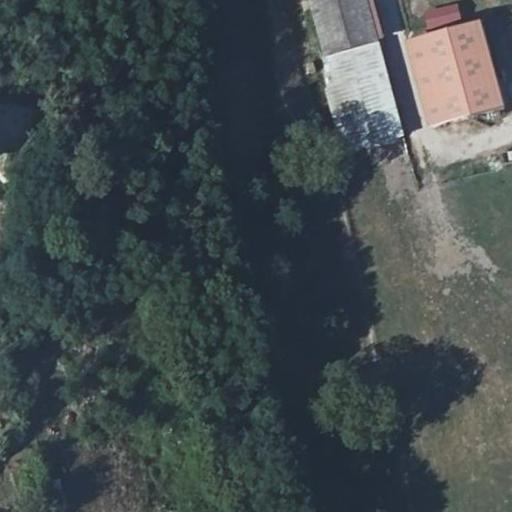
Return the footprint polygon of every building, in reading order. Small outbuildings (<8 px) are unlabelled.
[(365,0),(309,0),(324,56),(376,42),(365,0)] [(456,6),(427,14),(431,28),(460,21),(456,6)] [(489,21),(428,37),(451,124),(511,108),(489,21)] [(378,49),(334,60),(342,91),(386,79),(378,49)] [(60,436),(53,415),(44,418),(51,439),(60,436)] [(56,485),(47,488),(52,505),(61,503),(56,485)]
